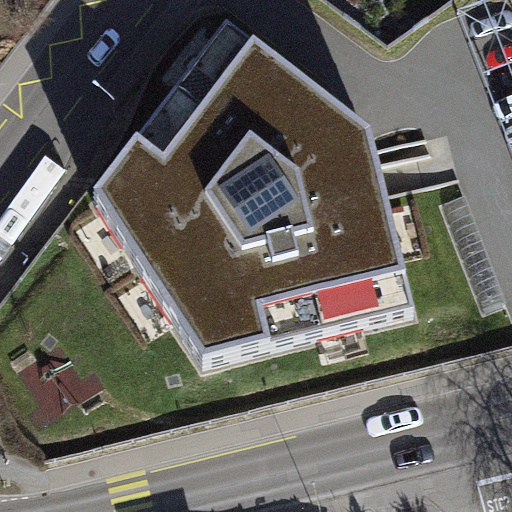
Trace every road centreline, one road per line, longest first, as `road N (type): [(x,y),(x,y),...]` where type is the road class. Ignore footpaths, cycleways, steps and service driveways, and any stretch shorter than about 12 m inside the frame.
road 1 (secondary): [(452,428),(119,511)]
road 2 (tertiary): [(124,0),(0,165)]
